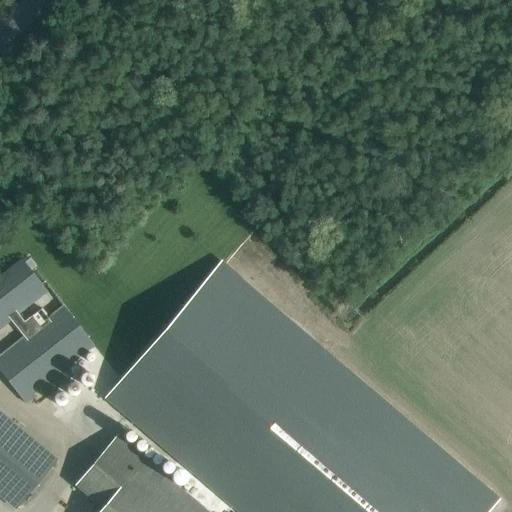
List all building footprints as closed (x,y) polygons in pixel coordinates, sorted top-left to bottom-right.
[(0,329),(48,293),(23,261),(0,278),(0,329)] [(108,402),(237,511),(489,511),(500,500),(224,265),(108,402)] [(94,346),(62,306),(0,355),(0,371),(24,401),(94,346)] [(0,411),(0,497),(14,509),(57,460),(0,411)] [(209,511),(117,433),(74,485),(102,509),(99,511),(209,511)]
